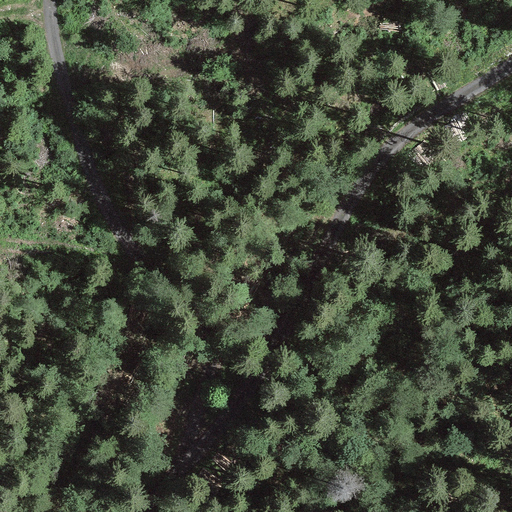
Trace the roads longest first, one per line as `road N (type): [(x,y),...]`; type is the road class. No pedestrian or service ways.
road 1 (track): [(144,511),(257,377),(375,163),(511,65)]
road 2 (track): [(187,466),(212,354),(208,319),(137,258),(100,192),(56,64),(50,0)]
